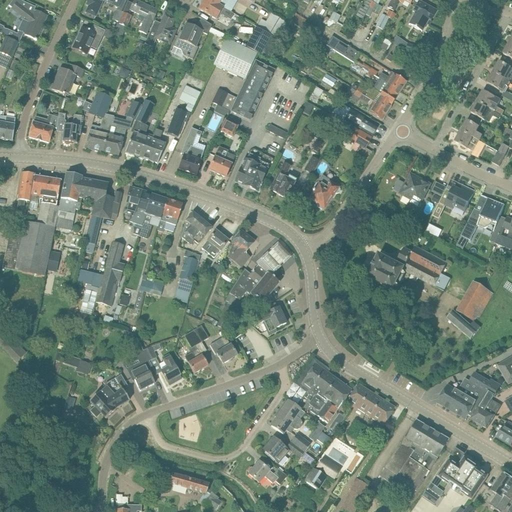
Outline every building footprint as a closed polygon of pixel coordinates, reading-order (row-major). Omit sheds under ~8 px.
[(0,25),(0,33),(1,34),(3,35),(5,36),(5,37),(18,43),(19,44),(23,34),(25,35),(34,39),(33,39),(36,41),(37,40),(36,39),(46,17),(47,16),(40,13),(35,11),(34,11),(33,11),(35,7),(33,6),(19,0),(12,0),(8,6),(11,8),(10,9),(24,19),(23,20),(22,20),(17,31),(18,31),(17,34),(3,28),(4,27),(0,25)] [(102,0),(118,7),(121,0),(88,0),(87,5),(89,6),(86,12),(95,16),(101,2),(101,3),(102,0)] [(130,9),(130,10),(131,11),(139,14),(137,18),(138,19),(143,21),(138,31),(146,35),(152,21),(153,20),(157,10),(135,0),(133,4),(130,9)] [(218,4),(210,0),(203,0),(198,9),(217,20),(224,8),(218,4)] [(367,0),(364,8),(368,10),(373,0),(367,0)] [(373,0),(368,10),(365,15),(369,17),(372,11),(376,4),(378,0),(373,0)] [(391,2),(387,10),(388,11),(392,13),(399,0),(393,0),(392,3),(391,2)] [(436,11),(418,1),(412,12),(415,13),(408,25),(422,32),(428,20),(430,22),(436,11)] [(117,10),(112,19),(118,22),(121,15),(123,12),(122,12),(117,10)] [(113,33),(113,34),(122,37),(126,27),(131,16),(129,15),(123,12),(121,15),(118,22),(115,29),(113,33)] [(261,20),(256,28),(278,40),(287,23),(270,13),(265,22),(261,20)] [(152,48),(156,39),(169,45),(176,31),(170,28),(175,19),(165,14),(158,28),(153,25),(144,44),(152,48)] [(382,14),(376,26),(382,30),(389,18),(385,16),(382,14)] [(207,35),(212,26),(198,17),(201,19),(195,28),(192,26),(191,27),(187,25),(186,28),(184,27),(182,32),(180,31),(181,28),(173,47),(181,50),(183,56),(192,60),(203,34),(207,35)] [(81,28),(72,49),(87,55),(90,47),(96,50),(103,36),(105,31),(92,25),(90,31),(81,28)] [(257,53),(268,59),(278,40),(256,28),(245,48),(257,53)] [(105,31),(103,36),(111,39),(113,34),(113,33),(105,30),(105,31)] [(3,42),(0,48),(0,53),(11,58),(11,59),(18,43),(5,37),(3,42)] [(328,42),(326,46),(333,50),(337,53),(353,63),(355,60),(359,54),(331,37),(330,40),(328,42)] [(213,65),(244,80),(257,53),(245,48),(226,39),(213,65)] [(511,44),(509,43),(503,54),(511,58),(511,44)] [(407,44),(405,51),(418,55),(420,48),(407,44)] [(20,45),(15,58),(25,63),(31,50),(20,45)] [(389,54),(386,59),(391,62),(394,57),(389,54)] [(249,121),(274,71),(254,61),(236,99),(230,111),(249,121)] [(511,83),(511,81),(511,68),(499,61),(493,72),(511,83)] [(311,63),(307,71),(311,74),(315,66),(311,63)] [(362,68),(353,63),(350,67),(359,72),(362,68)] [(363,65),(362,68),(368,72),(374,75),(375,76),(377,72),(364,64),(363,65)] [(80,78),(83,71),(71,65),(68,72),(60,69),(52,89),(63,94),(62,95),(64,96),(64,95),(68,96),(76,76),(80,78)] [(378,78),(400,92),(406,82),(391,72),(388,78),(381,74),(378,78)] [(505,94),(511,83),(493,72),(487,83),(505,94)] [(323,79),(333,85),(336,81),(327,74),(323,79)] [(376,83),(373,88),(374,89),(381,93),(394,101),(400,92),(379,79),(376,83)] [(353,84),(351,88),(356,91),(361,94),(364,90),(359,87),(358,85),(356,84),(353,84)] [(201,93),(186,86),(180,99),(194,106),(201,93)] [(367,93),(365,97),(371,101),(373,102),(388,111),(394,101),(381,93),(374,89),(371,95),(367,93)] [(219,90),(213,103),(230,111),(236,99),(219,90)] [(477,102),(501,115),(502,116),(504,111),(497,107),(501,101),(483,91),(477,102)] [(97,93),(88,113),(94,115),(102,119),(103,119),(105,115),(112,99),(97,93)] [(125,116),(135,121),(144,102),(139,100),(137,104),(132,102),(125,116)] [(135,121),(144,125),(154,105),(144,101),(144,102),(135,121)] [(339,102),(333,113),(344,120),(358,128),(364,131),(372,136),(377,128),(362,120),(364,117),(355,112),(351,110),(347,107),(339,102)] [(369,113),(373,116),(382,121),(388,111),(373,102),(371,105),(373,107),(369,113)] [(499,120),(501,115),(477,102),(474,106),(473,105),(470,111),(471,112),(471,113),(489,123),(493,117),(499,120)] [(176,109),(167,133),(178,137),(183,122),(186,123),(190,114),(176,109)] [(56,129),(56,132),(64,133),(63,142),(64,142),(65,144),(66,145),(68,145),(69,144),(70,143),(76,143),(77,135),(80,136),(81,126),(79,126),(81,117),(74,116),(72,126),(66,125),(66,121),(65,121),(66,115),(58,114),(58,117),(56,129)] [(35,117),(29,138),(48,143),(53,128),(55,128),(56,129),(58,117),(49,115),(47,120),(35,117)] [(91,126),(84,148),(102,153),(109,128),(109,126),(110,122),(112,122),(113,117),(105,115),(103,119),(102,119),(100,128),(91,126)] [(14,125),(15,118),(0,116),(0,139),(12,141),(15,125),(14,125)] [(233,138),(238,126),(225,119),(219,131),(233,138)] [(479,127),(476,125),(467,120),(461,131),(479,141),(482,137),(475,133),(479,127)] [(285,140),(288,134),(270,125),(267,131),(285,140)] [(511,140),(511,131),(507,129),(507,130),(498,125),(495,131),(511,140)] [(109,128),(102,153),(118,157),(120,147),(125,130),(109,126),(109,128)] [(348,138),(356,143),(365,148),(371,138),(354,128),(348,138)] [(151,139),(143,159),(157,164),(160,154),(165,144),(158,142),(162,131),(155,129),(151,139)] [(184,155),(179,170),(196,176),(199,166),(201,161),(203,151),(192,147),(194,142),(198,131),(191,129),(187,138),(184,145),(181,154),(184,155)] [(484,144),(479,141),(461,131),(455,142),(473,152),(476,147),(481,149),(484,144)] [(132,133),(128,143),(125,153),(143,159),(151,139),(132,133)] [(505,155),(509,147),(502,144),(498,151),(505,155)] [(505,155),(498,151),(491,163),(499,167),(505,155)] [(225,159),(215,155),(209,170),(226,178),(235,157),(227,153),(225,159)] [(245,160),(235,182),(257,191),(268,165),(248,157),(246,161),(245,160)] [(319,162),(311,157),(303,171),(311,175),(319,162)] [(290,167),(284,163),(270,190),(272,191),(277,194),(276,194),(287,199),(288,199),(289,199),(290,199),(290,198),(290,196),(290,195),(289,194),(296,180),(289,177),(287,179),(284,178),(290,167)] [(18,200),(16,211),(22,212),(24,201),(30,202),(34,177),(35,174),(22,174),(17,200),(18,200)] [(58,212),(55,227),(71,231),(74,215),(75,215),(76,210),(79,211),(82,199),(95,201),(92,216),(101,218),(110,220),(111,213),(114,199),(105,197),(104,200),(99,199),(100,197),(98,197),(100,189),(91,187),(93,181),(82,178),(65,174),(59,207),(58,212)] [(417,206),(418,203),(420,204),(430,185),(410,175),(400,194),(411,200),(410,203),(417,206)] [(22,234),(15,271),(44,277),(55,227),(58,212),(59,207),(56,207),(60,181),(34,177),(30,202),(37,203),(38,197),(42,197),(42,199),(41,203),(37,224),(25,222),(22,234)] [(324,209),(335,193),(336,194),(337,194),(338,193),(339,193),(339,192),(339,191),(339,190),(339,189),(338,188),(322,177),(313,190),(312,190),(312,191),(313,192),(309,198),(318,205),(317,206),(321,209),(323,207),(324,209)] [(93,181),(91,187),(100,189),(98,197),(100,197),(99,199),(104,200),(105,197),(108,184),(93,181)] [(462,189),(461,191),(453,187),(451,192),(446,189),(438,204),(444,207),(445,205),(452,209),(454,207),(464,212),(474,193),(467,190),(467,191),(462,189)] [(128,195),(123,213),(133,216),(134,216),(142,191),(131,188),(130,188),(128,195)] [(133,216),(128,222),(132,223),(142,226),(144,220),(145,218),(143,217),(149,203),(152,204),(155,196),(142,191),(134,216),(133,216)] [(114,199),(111,213),(117,215),(120,203),(122,194),(116,192),(115,192),(114,199)] [(142,226),(139,236),(142,237),(148,239),(148,238),(152,225),(149,224),(151,217),(160,220),(167,200),(155,196),(152,204),(149,203),(143,217),(145,218),(144,220),(142,226)] [(475,209),(461,236),(467,239),(471,241),(478,226),(484,229),(491,226),(491,224),(496,226),(493,232),(494,232),(497,225),(504,206),(505,206),(505,205),(487,198),(487,199),(482,212),(475,210),(475,209)] [(158,227),(157,231),(163,232),(166,222),(176,225),(182,205),(167,200),(160,220),(158,227)] [(198,245),(212,228),(192,213),(186,221),(180,238),(190,245),(194,241),(198,245)] [(92,216),(83,252),(93,255),(100,224),(101,218),(92,216)] [(442,216),(437,227),(429,223),(426,231),(439,237),(447,218),(442,216)] [(502,228),(502,227),(499,235),(495,244),(510,250),(511,250),(511,219),(507,217),(502,228)] [(219,251),(220,252),(228,241),(215,231),(207,242),(214,247),(208,255),(213,259),(219,251)] [(227,257),(241,268),(250,257),(245,253),(254,242),(253,241),(253,239),(251,237),(250,238),(241,231),(231,242),(236,246),(227,257)] [(10,232),(2,268),(15,271),(22,234),(10,232)] [(271,246),(255,261),(269,275),(285,260),(290,255),(277,240),(271,246)] [(80,269),(76,282),(99,288),(98,292),(95,303),(111,307),(118,283),(119,283),(125,265),(119,264),(124,246),(112,243),(108,257),(103,276),(80,269)] [(379,254),(372,266),(366,277),(393,291),(398,282),(400,283),(404,277),(401,275),(404,271),(434,287),(447,264),(415,247),(412,253),(405,249),(397,264),(379,254)] [(179,279),(178,287),(190,290),(200,256),(186,251),(184,257),(185,257),(179,279)] [(215,276),(219,267),(213,264),(209,273),(215,276)] [(239,278),(235,284),(242,290),(247,284),(254,290),(261,282),(269,289),(276,280),(272,277),(258,265),(250,275),(244,270),(239,278)] [(220,319),(217,326),(224,330),(228,322),(239,301),(246,292),(251,296),(261,305),(273,291),(279,283),(276,280),(269,289),(261,282),(254,290),(247,284),(242,290),(235,284),(229,294),(226,300),(228,302),(220,319)] [(146,281),(143,292),(160,297),(163,285),(146,281)] [(474,282),(457,311),(474,321),(478,317),(479,318),(493,294),(474,282)] [(265,309),(256,313),(260,323),(263,322),(268,334),(276,331),(275,329),(286,324),(278,308),(276,309),(273,304),(265,308),(265,309)] [(454,312),(447,320),(470,340),(480,328),(473,322),(470,326),(454,312)] [(215,321),(205,315),(203,320),(213,326),(215,321)] [(0,346),(17,363),(27,353),(0,326),(0,346)] [(208,338),(201,326),(194,330),(201,342),(208,338)] [(194,330),(184,337),(191,348),(196,346),(201,342),(194,330)] [(216,342),(209,346),(215,355),(217,354),(223,364),(237,356),(229,342),(228,343),(225,337),(216,342)] [(150,347),(144,351),(149,361),(156,358),(153,352),(162,348),(160,343),(150,347)] [(191,353),(184,357),(188,363),(189,365),(194,374),(208,366),(203,357),(202,355),(201,356),(199,352),(198,349),(191,353)] [(141,363),(127,370),(133,382),(135,381),(140,391),(154,384),(149,374),(154,371),(149,361),(144,351),(136,354),(141,363)] [(156,358),(149,361),(154,371),(156,375),(161,372),(162,374),(167,383),(169,386),(181,379),(176,370),(173,364),(173,365),(169,357),(168,356),(162,359),(163,361),(163,362),(159,365),(156,358)] [(511,356),(502,362),(511,378),(511,356)] [(91,366),(80,363),(77,372),(88,375),(91,366)] [(301,384),(308,390),(303,397),(311,402),(309,404),(313,408),(311,411),(316,415),(323,405),(320,403),(337,380),(315,364),(301,384)] [(489,390),(495,393),(500,385),(490,379),(489,381),(474,372),(469,380),(465,378),(461,384),(457,391),(448,385),(442,395),(437,403),(466,420),(468,416),(471,417),(488,390),(489,390)] [(115,409),(129,401),(123,390),(122,391),(119,385),(116,387),(112,380),(105,385),(106,387),(100,393),(99,393),(89,401),(95,407),(90,411),(96,418),(100,413),(106,419),(115,410),(115,409)] [(327,423),(345,398),(351,390),(337,380),(320,403),(323,405),(316,415),(327,423)] [(358,384),(352,393),(346,402),(383,426),(395,408),(358,384)] [(488,390),(471,417),(470,419),(480,425),(494,403),(492,401),(496,395),(495,394),(489,390),(488,390)] [(277,418),(271,427),(282,435),(286,430),(291,433),(294,429),(297,430),(300,429),(302,425),(302,422),(300,419),(295,416),(300,410),(297,407),(289,401),(288,402),(286,401),(275,417),(277,418)] [(494,403),(480,425),(487,429),(495,416),(500,406),(494,403)] [(448,440),(415,421),(405,439),(404,439),(400,445),(399,445),(383,469),(384,470),(379,477),(398,489),(397,491),(409,498),(415,490),(416,491),(424,479),(423,478),(427,471),(429,471),(432,465),(436,458),(437,458),(448,440)] [(504,426),(501,430),(496,438),(511,447),(511,444),(511,424),(508,422),(505,427),(504,426)] [(330,438),(321,432),(316,439),(325,445),(330,438)] [(296,434),(290,443),(304,453),(310,445),(296,434)] [(284,456),(288,451),(273,439),(263,450),(282,466),(288,459),(284,456)] [(290,443),(286,448),(300,458),(301,458),(308,464),(311,466),(315,460),(311,457),(307,455),(304,453),(290,443)] [(463,454),(455,449),(451,455),(459,460),(463,454)] [(340,468),(322,457),(315,467),(333,479),(340,468)] [(448,461),(437,477),(447,484),(450,481),(462,489),(460,492),(470,500),(487,476),(478,470),(479,469),(463,458),(457,467),(448,461)] [(251,468),(248,472),(248,473),(249,473),(248,474),(256,481),(259,483),(264,477),(273,484),(275,482),(279,486),(285,479),(287,477),(285,475),(278,469),(273,474),(259,462),(253,468),(251,468)] [(312,468),(304,481),(318,490),(327,478),(312,468)] [(502,511),(511,497),(511,479),(503,473),(491,491),(497,495),(489,505),(499,511),(502,511)] [(209,484),(171,474),(169,483),(206,494),(209,484)] [(370,487),(356,479),(349,490),(352,492),(348,498),(359,505),(370,487)] [(209,510),(211,507),(215,510),(221,503),(217,500),(218,498),(211,493),(202,505),(209,510)]
